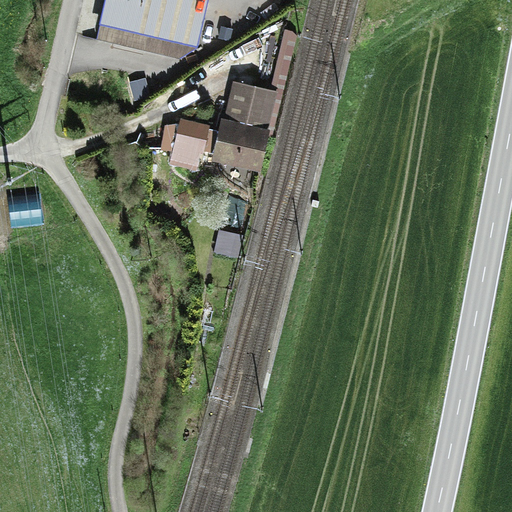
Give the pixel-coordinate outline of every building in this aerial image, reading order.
[(104,0),(99,23),(197,46),(208,0),(104,0)] [(270,97),(236,89),(230,115),(264,122),(270,97)] [(178,146),(199,150),(202,132),(181,128),(181,124),(169,122),(165,147),(177,148),(178,146)] [(258,163),(265,134),(227,126),(220,155),(258,163)] [(238,236),(221,232),(217,252),(233,256),(238,236)]
